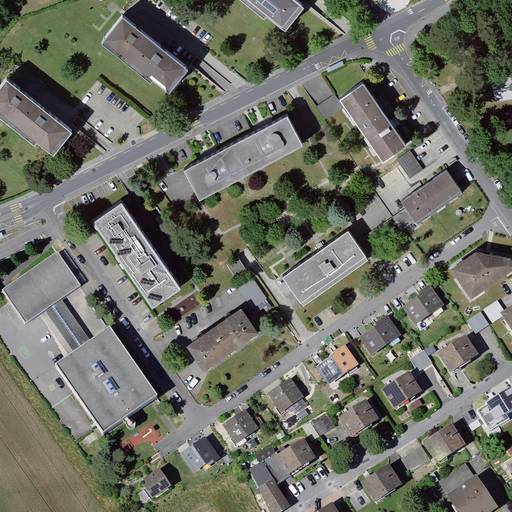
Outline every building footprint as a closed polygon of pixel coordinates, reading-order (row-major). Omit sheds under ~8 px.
[(302,6),(293,0),(243,0),(282,31),(302,6)] [(100,48),(135,74),(156,45),(122,20),(100,48)] [(191,72),(156,45),(135,74),(169,100),(191,72)] [(0,86),(0,118),(35,146),(37,143),(53,155),(73,131),(7,77),(0,86)] [(365,82),(337,101),(384,169),(412,149),(365,82)] [(511,83),(492,86),(494,103),(511,101),(511,83)] [(290,120),(185,173),(202,205),(306,151),(290,120)] [(411,153),(397,162),(410,181),(423,172),(411,153)] [(447,173),(401,204),(405,210),(417,227),(462,196),(447,173)] [(122,206),(93,225),(94,226),(154,312),(182,292),(122,206)] [(405,210),(392,219),(402,235),(417,227),(405,210)] [(402,235),(392,219),(365,237),(375,254),(402,235)] [(350,234),(284,281),(305,309),(370,262),(350,234)] [(10,303),(25,324),(44,310),(61,299),(77,287),(81,285),(58,251),(2,290),(10,303)] [(476,253),(449,270),(472,299),(511,274),(511,261),(511,259),(476,253)] [(234,285),(255,316),(270,306),(249,275),(234,285)] [(429,289),(399,312),(413,330),(443,307),(429,289)] [(61,299),(44,310),(73,352),(81,346),(90,340),(61,299)] [(497,303),(482,312),(492,326),(501,320),(506,317),(497,303)] [(188,350),(204,373),(259,335),(243,312),(188,350)] [(511,312),(506,317),(501,320),(511,336),(511,312)] [(479,315),(465,324),(474,337),(488,328),(479,315)] [(386,320),(357,340),(370,359),(399,339),(386,320)] [(73,352),(55,365),(97,426),(103,435),(157,399),(108,327),(90,340),(81,346),(73,352)] [(466,341),(436,361),(450,381),(479,361),(466,341)] [(346,347),(314,371),(326,390),(360,369),(346,347)] [(409,362),(417,375),(432,366),(424,353),(409,362)] [(410,375),(381,396),(398,420),(427,399),(410,375)] [(290,382),(265,400),(279,419),(304,401),(290,382)] [(511,391),(484,409),(496,430),(511,419),(511,391)] [(336,424),(351,445),(381,425),(367,404),(336,424)] [(471,412),(460,417),(465,430),(477,426),(471,412)] [(246,414),(222,431),(235,450),(259,433),(246,414)] [(326,416),(312,424),(321,439),(335,431),(326,416)] [(310,425),(301,430),(310,446),(319,440),(310,425)] [(452,428),(423,447),(437,470),(467,451),(452,428)] [(275,457),(290,482),(318,463),(303,440),(275,457)] [(204,443),(179,459),(180,461),(190,476),(215,460),(204,443)] [(417,452),(400,462),(409,477),(426,467),(417,452)] [(277,489),(290,482),(275,457),(262,465),(277,489)] [(511,464),(503,470),(511,484),(511,464)] [(246,474),(269,511),(286,511),(290,510),(277,489),(262,465),(246,474)] [(438,484),(446,496),(473,479),(465,467),(438,484)] [(388,469),(360,487),(373,507),(401,489),(388,469)] [(158,474),(140,486),(151,502),(169,490),(158,474)] [(498,511),(477,479),(445,501),(452,511),(498,511)]
